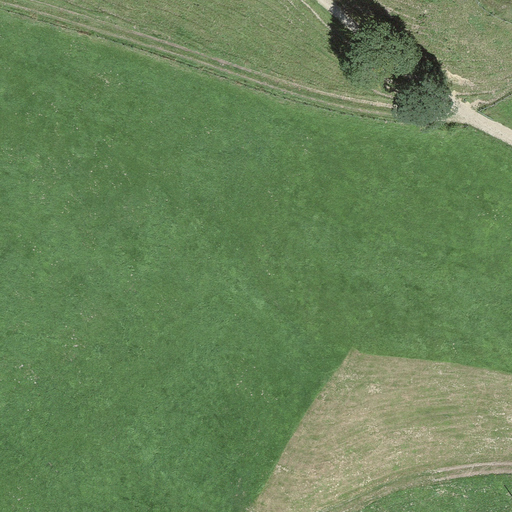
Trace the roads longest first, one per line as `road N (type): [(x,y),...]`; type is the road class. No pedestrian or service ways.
road 1 (track): [(478,112),(445,117),(324,101),(2,0)]
road 2 (track): [(324,0),(511,135)]
